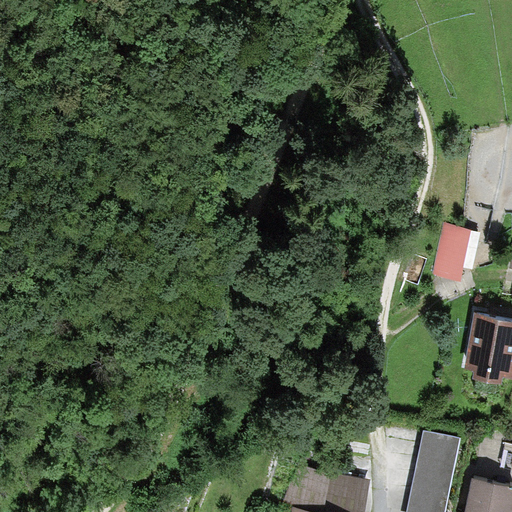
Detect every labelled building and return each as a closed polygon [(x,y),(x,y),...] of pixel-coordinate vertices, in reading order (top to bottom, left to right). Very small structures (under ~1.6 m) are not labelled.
[(438,226),(431,275),(457,278),(459,263),(471,265),(476,231),(438,226)] [(511,338),(511,321),(474,315),(467,364),(507,370),(511,338)] [(444,511),(460,437),(423,430),(406,511),(444,511)] [(511,468),(511,442),(507,442),(502,467),(511,468)] [(300,465),(283,507),(293,510),(305,511),(365,511),(370,481),(300,465)] [(511,511),(511,485),(472,478),(465,511),(511,511)]
